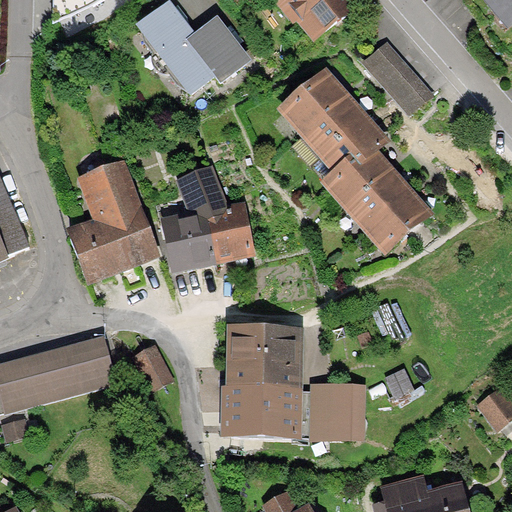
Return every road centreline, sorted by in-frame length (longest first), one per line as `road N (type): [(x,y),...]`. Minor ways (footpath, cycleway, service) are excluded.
road 1 (residential): [(52,294),(83,315),(153,325),(172,339),(216,511)]
road 2 (residential): [(3,115),(52,226),(62,264),(52,294)]
road 3 (residential): [(511,123),(407,0)]
